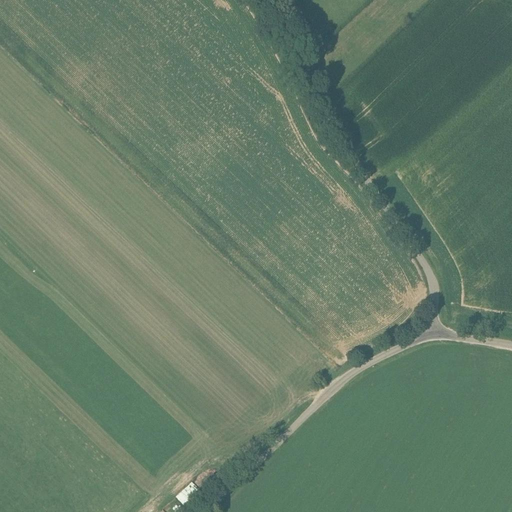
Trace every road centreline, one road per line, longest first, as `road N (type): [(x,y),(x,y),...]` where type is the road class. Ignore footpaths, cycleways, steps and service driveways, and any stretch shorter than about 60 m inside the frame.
road 1 (unclassified): [(428,333),(430,276),(335,135),(262,0)]
road 2 (unclassified): [(204,511),(338,383),(428,333)]
